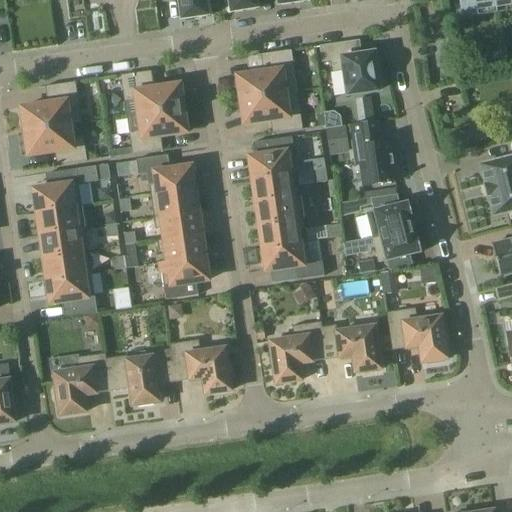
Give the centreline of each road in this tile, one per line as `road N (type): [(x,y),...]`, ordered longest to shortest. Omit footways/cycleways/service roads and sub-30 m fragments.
road 1 (residential): [(470,405),(475,360),(394,16),(200,40)]
road 2 (residential): [(259,424),(200,40)]
road 3 (residential): [(40,456),(0,150)]
road 4 (residential): [(198,511),(431,477),(477,462)]
road 5 (residential): [(259,424),(40,456)]
road 6 (residential): [(470,405),(417,401),(259,424)]
road 7 (residential): [(200,40),(0,70)]
